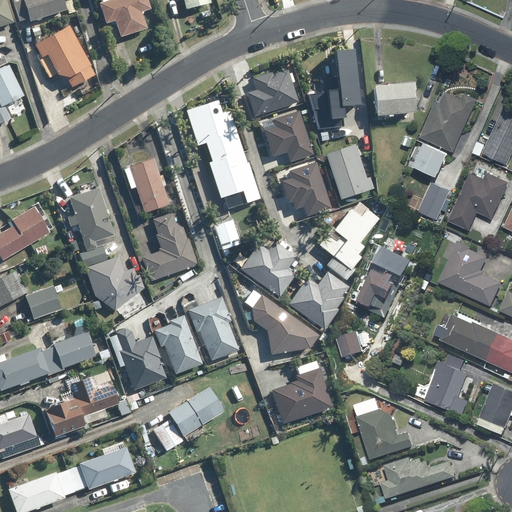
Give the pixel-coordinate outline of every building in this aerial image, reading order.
[(0,0),(0,27),(12,23),(4,0),(0,0)] [(12,0),(20,23),(29,20),(30,24),(67,13),(62,0),(12,0)] [(142,13),(151,10),(147,0),(101,0),(102,4),(100,4),(106,24),(116,21),(121,38),(147,30),(142,13)] [(182,0),(186,12),(211,6),(209,0),(182,0)] [(72,1),(66,4),(70,15),(76,13),(72,1)] [(38,27),(32,30),(35,38),(41,35),(38,27)] [(40,56),(38,57),(50,80),(57,76),(58,78),(67,80),(73,90),(96,77),(90,68),(91,68),(69,28),(35,47),(40,56)] [(308,93),(319,129),(345,126),(344,118),(347,118),(346,107),(362,105),(357,50),(337,52),(341,89),(308,93)] [(0,125),(10,120),(4,108),(24,98),(9,67),(0,71),(0,125)] [(249,92),(256,116),(299,103),(289,69),(274,74),(273,71),(254,77),(258,89),(249,92)] [(413,83),(375,86),(377,115),(388,114),(388,117),(393,116),(392,114),(415,112),(413,83)] [(431,139),(420,163),(443,174),(454,150),(456,151),(481,97),(467,91),(464,98),(449,91),(444,103),(438,100),(422,136),(431,139)] [(511,105),(509,105),(487,151),(511,163),(511,160),(511,105)] [(242,151),(237,153),(230,133),(236,130),(230,111),(192,124),(199,145),(206,142),(213,162),(210,163),(220,195),(242,188),(247,200),(257,197),(242,151)] [(289,153),(292,162),(316,155),(302,111),(275,119),(277,126),(265,130),(274,157),(289,153)] [(408,135),(404,143),(412,146),(416,139),(408,135)] [(480,140),(475,151),(483,155),(488,144),(480,140)] [(326,154),(341,199),(375,188),(371,177),(367,178),(356,144),(326,154)] [(154,159),(129,167),(145,212),(169,204),(163,186),(166,185),(162,175),(159,176),(154,159)] [(307,214),(335,205),(330,192),(327,193),(318,162),(290,171),(293,178),(282,181),(289,202),(294,201),(296,209),(305,206),(307,214)] [(473,172),(452,219),(473,229),(481,211),(495,217),(511,181),(490,171),(487,178),(473,172)] [(434,182),(422,210),(424,211),(422,217),(431,220),(433,215),(440,218),(453,190),(434,182)] [(70,197),(75,215),(68,217),(71,226),(78,224),(87,250),(114,241),(112,236),(114,235),(99,188),(70,197)] [(0,234),(0,269),(0,268),(0,257),(1,257),(3,260),(50,232),(35,206),(12,220),(15,225),(0,234)] [(360,220),(350,212),(335,230),(341,234),(340,236),(336,241),(331,236),(329,235),(323,242),(321,245),(337,256),(329,266),(338,273),(345,278),(352,269),(350,267),(358,258),(354,255),(357,252),(360,248),(355,245),(357,242),(376,219),(366,212),(360,220)] [(156,235),(161,251),(143,257),(151,281),(198,264),(189,238),(187,238),(183,229),(176,225),(172,213),(153,220),(158,234),(156,235)] [(232,220),(214,225),(222,249),(240,243),(232,220)] [(440,281),(493,304),(503,282),(481,272),(488,255),(471,248),(472,245),(459,239),(440,281)] [(242,270),(280,296),(296,273),(288,268),(297,256),(274,241),(268,250),(259,244),(242,270)] [(45,245),(37,249),(40,256),(48,252),(45,245)] [(103,246),(80,254),(84,267),(107,259),(103,246)] [(363,302),(375,307),(374,309),(387,315),(396,297),(392,296),(398,284),(401,285),(413,260),(386,247),(375,269),(373,268),(361,293),(358,291),(354,298),(360,301),(363,295),(366,297),(363,302)] [(119,256),(85,268),(96,296),(115,310),(144,288),(140,275),(136,276),(134,268),(124,271),(119,256)] [(0,303),(24,292),(13,269),(0,275),(0,303)] [(325,273),(317,285),(305,277),(286,308),(322,330),(335,309),(348,287),(325,273)] [(431,282),(428,288),(437,292),(440,286),(431,282)] [(60,285),(54,287),(57,293),(63,290),(60,285)] [(52,286),(25,296),(34,319),(61,309),(52,286)] [(262,294),(252,308),(254,322),(268,331),(272,356),(311,349),(321,334),(262,294)] [(206,345),(212,361),(240,351),(229,322),(232,321),(223,296),(188,309),(202,346),(206,345)] [(445,338),(444,340),(487,359),(500,332),(477,321),(476,323),(455,314),(450,327),(444,325),(440,336),(445,338)] [(165,345),(176,374),(204,364),(185,315),(170,321),(171,325),(155,331),(161,347),(165,345)] [(53,343),(54,347),(47,349),(56,373),(64,370),(63,367),(95,356),(84,324),(76,327),(79,334),(53,343)] [(164,378),(148,338),(133,344),(127,329),(106,337),(129,392),(164,378)] [(8,331),(0,334),(0,338),(2,344),(11,340),(8,331)] [(361,332),(340,338),(345,357),(366,351),(361,332)] [(487,359),(511,370),(511,337),(500,332),(487,359)] [(401,349),(400,351),(408,355),(414,344),(405,340),(404,342),(399,340),(396,347),(401,349)] [(9,358),(0,361),(0,388),(47,372),(48,375),(56,373),(47,349),(41,351),(40,347),(9,358)] [(109,349),(99,352),(102,360),(111,356),(109,349)] [(395,354),(393,360),(404,365),(407,358),(399,355),(395,354)] [(471,373),(463,370),(467,360),(451,354),(447,364),(441,362),(438,369),(440,370),(427,400),(465,416),(471,401),(462,397),(471,373)] [(294,376),(296,381),(269,391),(280,425),(332,407),(322,377),(319,368),(294,376)] [(69,383),(73,393),(62,397),(64,401),(44,408),(54,436),(83,425),(82,422),(88,420),(89,422),(106,416),(103,408),(117,403),(109,380),(96,385),(93,375),(69,383)] [(488,390),(493,393),(481,424),(506,434),(511,420),(511,388),(498,383),(497,386),(491,384),(488,390)] [(209,387),(168,412),(183,436),(224,411),(209,387)] [(136,401),(129,403),(132,410),(138,408),(136,401)] [(384,408),(360,416),(374,459),(416,446),(411,432),(402,435),(395,414),(384,408)] [(0,450),(3,449),(3,447),(35,436),(27,412),(14,417),(12,409),(0,413),(0,450)] [(169,419),(153,429),(166,451),(183,441),(169,419)] [(37,438),(28,442),(30,446),(39,443),(37,438)] [(68,470),(76,491),(88,487),(89,489),(136,472),(127,447),(80,464),(80,466),(68,470)] [(387,465),(392,479),(385,482),(390,498),(459,476),(454,460),(432,467),(430,460),(425,462),(423,457),(413,461),(412,457),(387,465)] [(148,475),(139,479),(141,485),(150,481),(151,483),(157,480),(152,468),(146,471),(148,475)] [(64,495),(76,491),(68,470),(56,474),(56,472),(8,489),(16,511),(25,511),(65,498),(64,495)]
